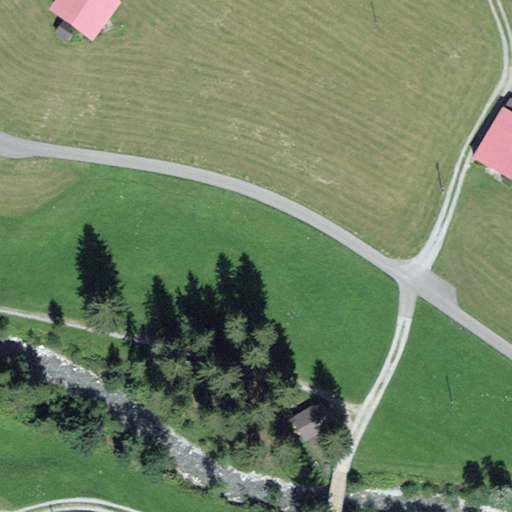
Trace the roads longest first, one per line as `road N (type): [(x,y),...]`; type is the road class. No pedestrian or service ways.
road 1 (track): [(511,352),(362,247),(267,195),(178,169),(0,139)]
road 2 (track): [(358,416),(394,352),(411,280),(507,73),(490,0)]
